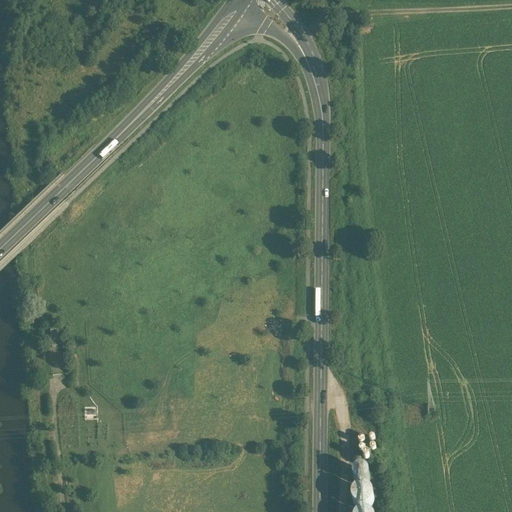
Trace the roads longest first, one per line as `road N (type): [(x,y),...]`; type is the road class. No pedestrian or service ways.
road 1 (secondary): [(320,511),(322,119),(295,40),(252,0)]
road 2 (primary): [(0,251),(210,46),(241,0)]
road 3 (track): [(295,40),(325,13),(511,6)]
road 4 (track): [(55,386),(64,511)]
